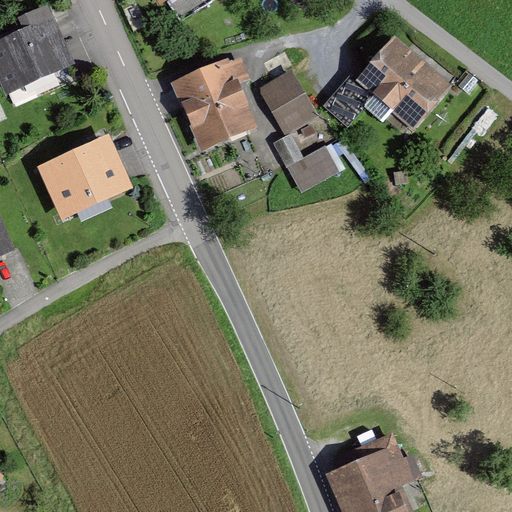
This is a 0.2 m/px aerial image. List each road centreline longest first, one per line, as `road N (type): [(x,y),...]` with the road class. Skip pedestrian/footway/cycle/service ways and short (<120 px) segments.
road 1 (tertiary): [(317,511),(194,218)]
road 2 (tertiary): [(194,218),(92,0)]
road 3 (residential): [(0,325),(194,218)]
